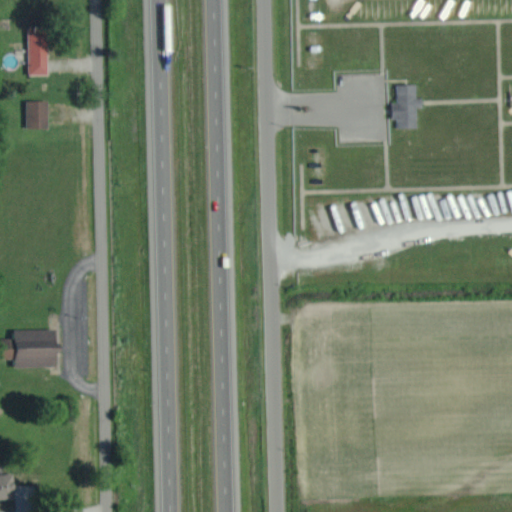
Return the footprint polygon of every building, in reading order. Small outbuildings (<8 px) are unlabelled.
[(31,73),(51,74),(52,25),(32,25),(31,73)] [(420,83),(400,83),(400,101),(395,101),(395,118),(400,118),(400,127),(420,126),(420,106),(426,106),(426,96),(420,97),(420,83)] [(29,99),(29,128),(52,127),(52,99),(29,99)] [(62,365),(61,342),(60,342),(60,327),(16,328),(16,337),(4,337),(4,358),(17,357),(17,366),(62,365)] [(0,497),(18,497),(17,473),(0,473),(0,497)]
